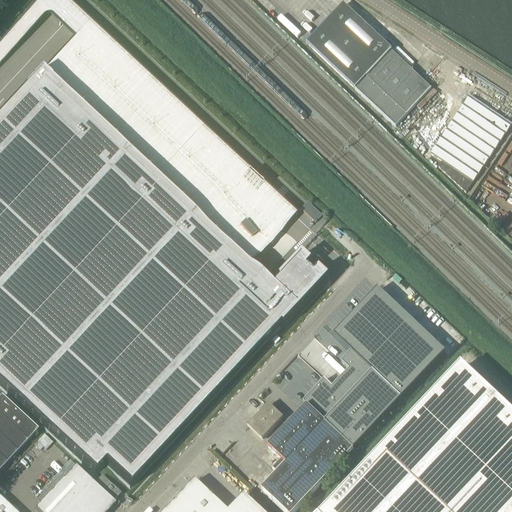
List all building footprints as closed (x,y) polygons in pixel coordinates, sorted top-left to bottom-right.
[(0,120),(0,386),(94,474),(105,464),(130,487),(324,279),(300,256),(272,285),(249,265),(290,221),(296,215),(65,0),(40,0),(0,43),(0,67),(49,15),(68,33),(75,40),(0,120)] [(356,92),(391,53),(362,24),(343,7),(340,10),(326,24),(306,45),(355,91),(356,92)] [(391,53),(356,92),(385,120),(395,129),(431,90),(415,75),(409,69),(408,69),(394,55),(396,53),(394,51),(391,53)] [(511,114),(475,90),(430,156),(441,163),(437,168),(465,194),(488,159),(491,161),(504,141),(502,140),(504,137),(506,138),(511,129),(511,114)] [(323,383),(303,404),(307,408),(353,452),(354,454),(446,356),(379,292),(334,339),(350,354),(340,364),(349,372),(331,390),(323,383)] [(511,511),(511,416),(461,369),(326,511),(511,511)] [(1,399),(0,399),(0,473),(38,433),(1,399)] [(281,421),(268,408),(249,428),(262,440),(281,421)] [(296,511),(353,453),(306,409),(268,449),(286,465),(261,492),(281,511),(296,511)] [(34,511),(109,511),(115,506),(74,469),(34,511)] [(97,483),(100,486),(105,491),(111,497),(115,500),(120,494),(115,489),(102,477),(97,483)] [(260,511),(244,497),(229,511),(226,511),(195,482),(166,511),(260,511)] [(11,511),(0,501),(0,511),(11,511)]
